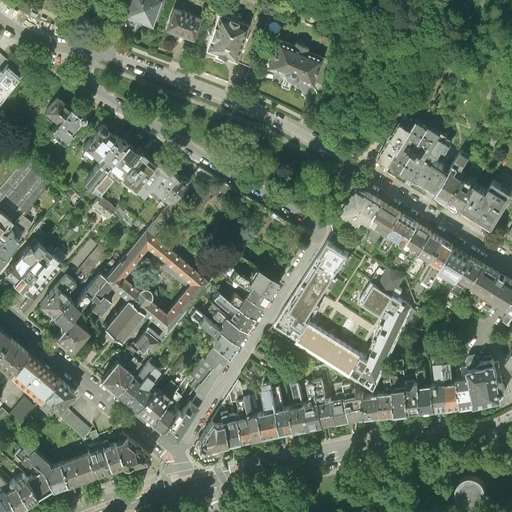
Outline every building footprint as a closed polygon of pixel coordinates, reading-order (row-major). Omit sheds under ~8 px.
[(128,0),(124,12),(153,23),(161,0),(128,0)] [(172,5),(164,26),(194,37),(202,16),(172,5)] [(228,16),(238,20),(240,13),(230,10),(228,16)] [(217,12),(204,46),(216,51),(224,54),(235,58),(239,47),(244,35),(248,24),(238,20),(228,16),(217,12)] [(276,36),(266,64),(281,70),(282,72),(283,74),(284,75),(286,76),(288,77),(290,78),(294,78),(297,76),(311,82),(321,54),(304,47),(306,44),(293,39),(292,42),(276,36)] [(0,65),(2,67),(7,60),(10,58),(1,50),(0,51),(0,65)] [(224,54),(216,51),(213,57),(221,60),(224,54)] [(0,96),(21,71),(7,60),(2,67),(0,69),(0,96)] [(283,78),(281,84),(288,87),(290,80),(292,80),(294,80),(296,79),(310,85),(311,82),(297,76),(294,78),(290,78),(288,77),(286,76),(284,75),(283,74),(282,72),(281,70),(266,64),(264,67),(279,73),(280,74),(281,75),(282,77),(283,78)] [(72,103),(57,91),(45,106),(47,109),(44,112),(56,122),(72,103)] [(72,103),(56,122),(53,125),(56,128),(54,131),(66,140),(77,128),(75,126),(82,117),(84,118),(85,118),(86,117),(87,116),(88,114),(88,112),(87,111),(86,110),(84,109),(82,110),(81,111),(72,103)] [(419,135),(428,122),(416,115),(411,123),(389,158),(400,165),(411,148),(407,145),(408,143),(404,141),(409,134),(411,135),(414,131),(419,135)] [(389,158),(411,123),(400,116),(378,151),(389,158)] [(90,134),(82,143),(90,150),(91,148),(96,153),(101,148),(113,133),(106,126),(106,125),(106,123),(106,122),(105,121),(104,121),(104,120),(103,120),(102,120),(101,120),(100,120),(99,121),(92,129),(89,133),(90,134)] [(441,127),(429,120),(428,122),(419,135),(427,140),(421,151),(418,148),(416,151),(411,148),(400,165),(412,173),(424,153),(438,132),(441,127)] [(115,131),(113,133),(101,148),(105,151),(98,159),(99,159),(83,178),(89,183),(91,181),(126,139),(115,131)] [(424,153),(432,158),(436,151),(438,152),(442,146),(446,148),(451,140),(438,132),(424,153)] [(139,147),(126,139),(91,181),(98,187),(114,167),(119,171),(139,147)] [(437,187),(449,195),(463,172),(459,170),(471,151),(463,145),(449,168),(437,187)] [(139,147),(119,171),(117,173),(132,185),(134,182),(154,159),(154,158),(139,147)] [(0,189),(4,193),(25,210),(30,203),(54,174),(29,150),(0,185),(0,189)] [(437,187),(449,168),(432,158),(424,153),(412,173),(437,187)] [(155,157),(154,158),(154,159),(134,182),(142,189),(148,181),(159,190),(175,171),(169,165),(167,166),(155,157)] [(181,175),(175,171),(159,190),(158,192),(168,200),(187,177),(188,177),(183,173),(181,175)] [(449,195),(461,202),(475,180),(463,172),(449,195)] [(145,227),(153,233),(194,183),(187,177),(168,200),(145,227)] [(486,187),(475,180),(461,202),(460,204),(492,224),(511,192),(511,188),(493,177),(486,187)] [(217,188),(225,193),(230,185),(222,180),(217,188)] [(371,217),(382,198),(360,185),(356,186),(343,206),(361,217),(364,213),(371,217)] [(69,188),(65,193),(69,197),(73,192),(69,188)] [(114,206),(100,194),(92,203),(107,215),(111,209),(114,206)] [(384,225),(389,228),(400,209),(382,198),(371,217),(376,220),(369,231),(377,236),(384,225)] [(130,224),(136,217),(118,201),(114,206),(111,209),(130,224)] [(25,210),(22,214),(24,216),(33,205),(30,203),(25,210)] [(1,209),(0,210),(0,222),(4,226),(2,229),(6,232),(10,227),(15,222),(1,209)] [(394,231),(407,239),(418,220),(400,209),(389,228),(379,245),(386,249),(388,245),(395,235),(393,233),(394,231)] [(22,214),(15,222),(10,227),(14,230),(12,233),(18,237),(32,222),(24,216),(22,214)] [(402,247),(415,255),(431,228),(418,220),(407,239),(402,247)] [(14,230),(10,227),(6,232),(0,238),(0,261),(20,239),(18,237),(12,233),(14,230)] [(166,330),(208,279),(196,269),(153,233),(145,227),(105,275),(103,278),(111,285),(126,297),(142,311),(150,317),(166,330)] [(425,249),(432,253),(443,235),(431,228),(415,255),(409,264),(417,269),(425,253),(424,252),(425,249)] [(339,234),(334,242),(349,251),(354,243),(339,234)] [(432,278),(440,264),(454,242),(443,235),(432,253),(438,257),(437,259),(434,258),(425,274),(432,278)] [(14,279),(43,245),(34,237),(29,243),(5,271),(14,279)] [(302,279),(322,292),(335,273),(349,251),(334,242),(328,238),(302,279)] [(440,264),(458,275),(472,253),(454,242),(440,264)] [(107,251),(99,244),(77,270),(86,277),(107,251)] [(20,289),(22,286),(51,251),(43,245),(14,279),(12,282),(20,289)] [(56,245),(51,251),(61,260),(66,253),(56,245)] [(51,251),(22,286),(32,294),(61,260),(51,251)] [(472,280),(484,261),(472,253),(458,275),(452,285),(459,289),(467,276),(472,280)] [(388,306),(391,308),(407,318),(413,305),(413,304),(398,294),(403,287),(398,284),(405,274),(383,260),(372,278),(359,299),(381,313),(386,305),(388,306)] [(506,304),(511,294),(511,278),(484,261),(472,280),(477,283),(468,298),(490,312),(498,299),(506,304)] [(219,267),(230,274),(234,268),(223,262),(219,267)] [(278,278),(257,264),(248,278),(253,281),(269,291),(278,278)] [(246,285),(249,286),(253,281),(248,278),(234,268),(230,274),(229,276),(245,286),(246,285)] [(69,297),(54,315),(61,320),(60,321),(60,326),(61,327),(72,315),(85,299),(103,278),(105,275),(99,270),(80,293),(80,294),(76,298),(77,301),(75,303),(69,297)] [(65,273),(40,303),(45,307),(42,310),(47,314),(49,311),(54,315),(69,297),(70,296),(66,292),(75,281),(65,273)] [(103,278),(85,299),(98,310),(109,296),(104,292),(111,285),(103,278)] [(302,279),(300,282),(289,299),(287,302),(308,314),(310,311),(320,295),(322,292),(302,279)] [(269,291),(253,281),(249,286),(245,293),(262,303),(269,291)] [(231,310),(236,303),(228,299),(217,289),(212,295),(231,310)] [(262,303),(245,293),(242,297),(234,292),(228,299),(236,303),(254,315),(262,303)] [(142,311),(126,297),(106,321),(105,320),(102,323),(121,339),(124,336),(122,334),(142,311)] [(308,314),(287,302),(276,320),(282,324),(299,334),(309,318),(311,316),(308,314)] [(254,315),(236,303),(231,310),(228,316),(246,328),(254,315)] [(407,318),(405,321),(413,323),(414,321),(416,322),(423,310),(413,305),(407,318)] [(220,328),(219,327),(213,323),(195,307),(190,313),(215,335),(220,328)] [(222,319),(225,314),(221,311),(216,307),(212,311),(212,314),(216,317),(218,317),(219,316),(222,319)] [(470,311),(463,307),(453,323),(460,328),(465,320),(470,311)] [(380,330),(397,339),(405,321),(407,318),(391,308),(386,319),(380,330)] [(246,328),(228,316),(225,314),(222,319),(222,321),(219,327),(220,328),(238,340),(246,328)] [(72,347),(88,329),(84,326),(86,324),(78,318),(77,320),(72,315),(61,327),(56,334),(72,347)] [(150,317),(145,325),(132,341),(139,347),(141,348),(144,345),(147,342),(152,346),(166,330),(150,317)] [(315,322),(309,318),(299,334),(297,337),(308,344),(320,325),(315,322)] [(319,352),(332,333),(324,328),(320,325),(308,344),(319,352)] [(0,328),(0,348),(10,337),(0,328)] [(238,340),(220,328),(215,335),(212,341),(214,342),(228,354),(229,354),(238,340)] [(280,336),(270,330),(267,335),(277,341),(280,336)] [(397,339),(380,330),(376,341),(369,355),(385,364),(389,355),(397,339)] [(333,360),(345,341),(338,336),(332,333),(319,352),(333,360)] [(10,337),(0,348),(0,363),(10,372),(28,351),(10,337)] [(345,341),(333,360),(345,368),(357,348),(351,344),(345,341)] [(228,354),(214,342),(189,372),(195,378),(190,384),(194,388),(218,358),(223,362),(228,354)] [(123,350),(118,349),(120,355),(126,361),(132,354),(133,355),(134,355),(140,360),(143,357),(136,351),(128,344),(123,350)] [(146,347),(144,345),(141,348),(139,347),(136,351),(143,357),(147,353),(143,350),(146,347)] [(357,348),(345,368),(375,386),(379,377),(385,364),(369,355),(363,352),(357,348)] [(28,351),(10,372),(40,397),(57,376),(28,351)] [(467,357),(468,362),(468,365),(475,399),(500,393),(501,392),(502,392),(503,391),(504,390),(505,389),(505,387),(505,386),(505,385),(504,383),(504,382),(503,382),(502,381),(501,381),(500,381),(499,381),(498,381),(493,358),(492,357),(491,355),(490,354),(484,356),(483,356),(483,357),(483,358),(480,356),(479,355),(474,352),(469,353),(467,357)] [(126,364),(133,369),(140,360),(134,355),(133,355),(126,364)] [(140,380),(153,364),(157,360),(152,356),(149,360),(148,360),(137,373),(138,375),(136,377),(140,380)] [(126,364),(118,357),(100,378),(115,390),(130,372),(133,369),(126,364)] [(159,358),(157,360),(153,364),(157,368),(162,361),(159,358)] [(218,358),(194,388),(203,394),(223,363),(223,362),(218,358)] [(451,358),(443,359),(445,379),(451,378),(451,376),(453,375),(451,358)] [(439,380),(445,379),(443,359),(435,360),(437,377),(439,377),(439,380)] [(457,373),(458,377),(462,401),(475,399),(468,365),(468,362),(461,364),(462,366),(456,368),(457,373)] [(404,365),(404,367),(406,383),(409,407),(422,405),(417,366),(417,363),(404,365)] [(140,380),(146,386),(160,370),(157,368),(153,364),(140,380)] [(385,364),(379,377),(384,377),(386,376),(392,375),(391,369),(390,364),(385,364)] [(424,365),(417,366),(422,405),(435,404),(432,381),(432,375),(426,376),(424,365)] [(255,374),(244,367),(240,373),(251,381),(255,374)] [(393,385),(406,383),(404,367),(391,369),(392,375),(393,385)] [(136,377),(130,372),(115,390),(125,398),(140,380),(136,377)] [(387,388),(379,389),(382,410),(396,408),(393,385),(392,375),(386,376),(384,377),(385,386),(387,385),(387,388)] [(59,408),(74,390),(57,376),(40,397),(50,406),(53,403),(59,408)] [(314,378),(314,380),(318,399),(324,398),(323,395),(326,395),(321,376),(314,378)] [(458,377),(451,378),(445,379),(448,402),(462,401),(458,377)] [(170,379),(160,391),(167,397),(178,385),(170,379)] [(235,401),(242,399),(241,396),(240,389),(239,384),(238,379),(237,379),(229,391),(231,401),(235,400),(235,401)] [(298,402),(303,401),(298,379),(291,381),(295,400),(297,399),(298,402)] [(338,395),(332,396),(337,417),(351,415),(346,394),(343,381),(343,379),(335,381),(338,395)] [(445,379),(439,380),(432,381),(435,404),(448,402),(445,379)] [(140,380),(125,398),(136,407),(151,390),(146,386),(140,380)] [(270,405),(271,408),(277,407),(272,385),(271,380),(262,382),(268,406),(270,405)] [(309,396),(308,400),(318,399),(314,380),(307,382),(310,395),(309,396)] [(351,380),(343,381),(346,394),(351,415),(366,411),(364,392),(364,390),(356,392),(355,387),(353,388),(351,380)] [(180,383),(178,385),(167,397),(166,399),(173,405),(186,389),(180,383)] [(406,383),(393,385),(396,408),(409,407),(406,383)] [(279,384),(272,385),(277,407),(282,406),(281,403),(284,402),(279,384)] [(154,386),(151,390),(136,407),(149,419),(166,399),(167,397),(160,391),(154,386)] [(203,394),(194,388),(186,397),(189,399),(197,404),(203,394)] [(373,391),(364,392),(366,411),(382,410),(379,389),(379,388),(376,388),(376,389),(373,390),(373,391)] [(256,393),(250,394),(254,412),(259,411),(259,410),(256,393)] [(250,394),(241,396),(242,399),(251,436),(264,433),(259,411),(254,412),(250,394)] [(332,396),(324,398),(318,399),(323,420),(337,417),(332,396)] [(173,405),(166,399),(149,419),(160,428),(177,408),(173,405)] [(177,408),(160,428),(171,437),(172,437),(173,438),(174,437),(175,437),(197,404),(189,399),(185,406),(183,405),(180,410),(177,408)] [(238,413),(233,414),(239,438),(251,436),(242,399),(235,401),(238,413)] [(318,399),(308,400),(303,401),(308,423),(323,420),(318,399)] [(298,402),(290,404),(295,426),(308,423),(303,401),(298,402)] [(221,403),(219,407),(221,420),(226,441),(239,438),(233,414),(233,411),(227,413),(226,407),(221,403)] [(290,404),(282,406),(277,407),(281,429),(295,426),(290,404)] [(1,406),(0,407),(0,422),(9,413),(1,406)] [(70,410),(66,406),(59,414),(63,418),(70,410)] [(219,407),(211,418),(215,421),(221,420),(219,407)] [(259,410),(259,411),(264,433),(281,429),(277,407),(271,408),(259,410)] [(90,428),(70,410),(63,418),(83,436),(90,428)] [(226,441),(221,420),(215,421),(211,418),(198,438),(199,439),(198,439),(197,440),(196,441),(196,443),(197,445),(198,446),(200,447),(201,447),(203,446),(204,445),(204,446),(208,445),(209,451),(224,448),(222,442),(226,441)] [(96,428),(90,430),(94,441),(100,438),(96,428)] [(115,441),(122,463),(144,457),(144,456),(145,457),(146,457),(147,456),(148,456),(149,455),(149,454),(149,453),(148,452),(143,447),(122,430),(119,434),(118,436),(121,439),(115,441)] [(102,444),(110,467),(115,465),(122,463),(115,441),(109,443),(108,439),(101,441),(102,444)] [(42,466),(51,463),(50,460),(48,460),(48,459),(26,440),(20,447),(42,466)] [(98,471),(110,467),(102,444),(88,448),(88,450),(87,450),(94,472),(98,471)] [(42,466),(20,447),(19,446),(14,453),(28,466),(29,466),(30,466),(30,465),(34,472),(42,466)] [(87,450),(72,456),(79,478),(87,475),(94,472),(87,450)] [(72,456),(59,460),(66,482),(74,480),(77,479),(79,478),(72,456)] [(57,485),(66,482),(59,460),(51,463),(42,466),(52,487),(57,485)] [(52,487),(42,466),(34,472),(26,476),(36,496),(47,490),(52,487)] [(36,496),(26,476),(23,471),(10,478),(15,482),(26,502),(30,499),(36,496)] [(462,476),(460,478),(458,480),(457,483),(456,486),(456,489),(457,492),(457,494),(457,497),(457,502),(457,503),(471,503),(484,504),(484,500),(484,496),(484,495),(485,493),(486,490),(486,486),(485,482),(484,479),(481,477),(479,475),(477,474),(473,473),(470,473),(467,473),(464,474),(462,476)] [(0,485),(5,490),(9,486),(7,483),(0,475),(0,485)] [(19,506),(26,502),(15,482),(10,478),(8,481),(12,484),(9,486),(5,490),(15,508),(19,506)] [(0,485),(0,511),(8,511),(15,508),(5,490),(0,485)]
